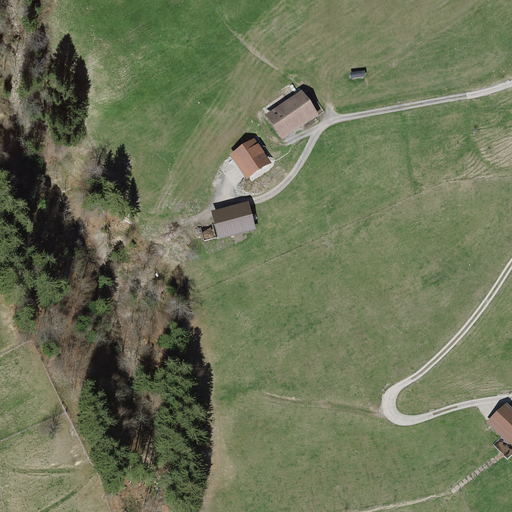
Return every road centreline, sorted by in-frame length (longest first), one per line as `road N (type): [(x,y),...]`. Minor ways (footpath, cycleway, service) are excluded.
road 1 (track): [(511,85),(327,124),(274,192),(178,220)]
road 2 (track): [(511,262),(471,321),(388,404),(399,423),(511,399)]
